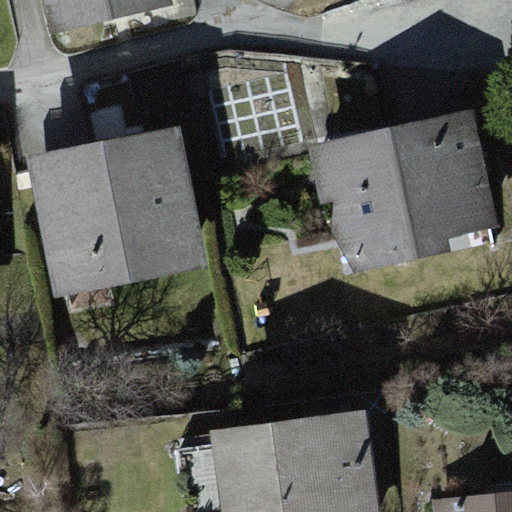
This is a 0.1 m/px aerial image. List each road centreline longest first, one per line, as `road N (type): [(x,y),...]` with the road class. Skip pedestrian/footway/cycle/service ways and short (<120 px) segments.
road 1 (residential): [(511,54),(236,34)]
road 2 (residential): [(236,34),(0,83)]
